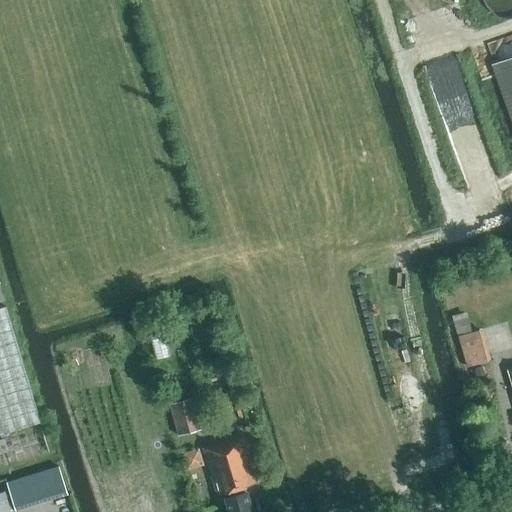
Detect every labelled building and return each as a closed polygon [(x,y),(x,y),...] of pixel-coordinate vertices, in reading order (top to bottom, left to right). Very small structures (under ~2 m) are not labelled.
[(511,0),(472,0),(478,12),(487,20),(499,25),(511,24),(511,23),(511,0)] [(511,57),(491,65),(511,124),(511,57)] [(0,434),(41,422),(5,307),(0,308),(0,434)] [(472,333),(466,313),(452,317),(466,367),(490,360),(481,330),(472,333)] [(478,378),(485,376),(482,367),(475,369),(478,378)] [(232,405),(242,402),(237,386),(226,389),(232,405)] [(178,436),(202,429),(194,398),(170,405),(178,436)] [(0,441),(0,461),(51,453),(47,433),(0,441)] [(251,511),(244,488),(256,484),(242,437),(202,448),(216,496),(223,494),(228,511),(251,511)] [(61,463),(9,480),(17,506),(70,489),(61,463)] [(0,511),(11,511),(7,496),(0,498),(0,511)]
